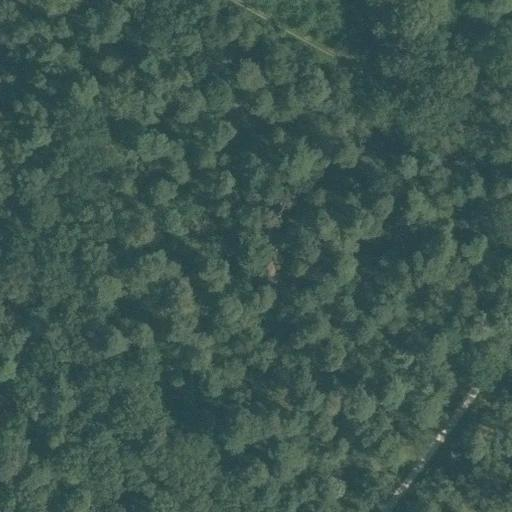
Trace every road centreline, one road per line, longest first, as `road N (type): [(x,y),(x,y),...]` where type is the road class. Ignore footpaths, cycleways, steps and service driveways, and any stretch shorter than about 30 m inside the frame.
road 1 (unknown): [(511,212),(472,160),(192,94),(143,51),(123,0)]
road 2 (track): [(250,0),(511,150)]
road 3 (unknown): [(499,511),(486,425),(511,374)]
